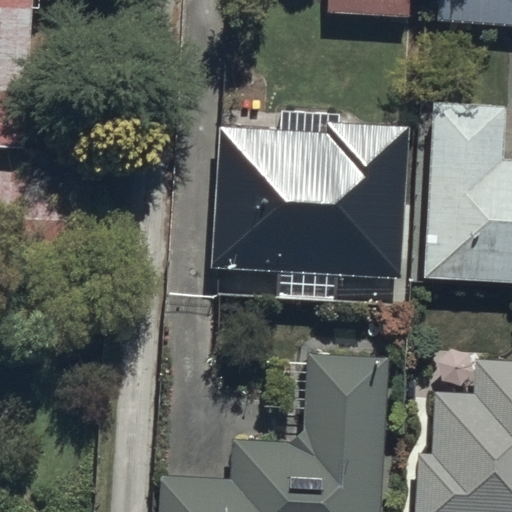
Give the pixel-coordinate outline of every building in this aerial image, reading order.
[(0,0),(0,139),(21,141),(31,0),(0,0)] [(511,0),(434,0),(434,11),(511,13),(511,0)] [(504,94),(429,92),(420,267),(511,271),(511,147),(501,147),(504,94)] [(214,117),(208,275),(395,281),(400,124),(214,117)] [(84,164),(0,162),(0,255),(82,257),(84,164)] [(377,511),(385,348),(302,347),(301,360),(287,359),(285,400),(300,401),(298,433),(229,430),(227,470),(157,466),(155,511),(377,511)] [(423,511),(511,511),(511,359),(433,355),(423,511)]
